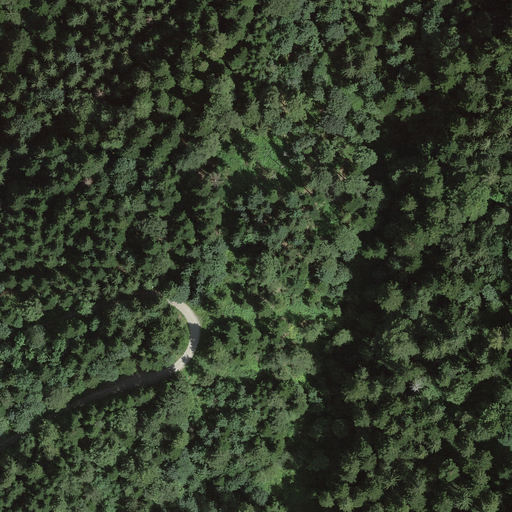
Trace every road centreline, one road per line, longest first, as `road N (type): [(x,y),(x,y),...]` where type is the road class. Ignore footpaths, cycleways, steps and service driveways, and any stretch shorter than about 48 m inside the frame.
road 1 (track): [(0,338),(149,293),(180,305),(195,329),(174,369),(59,411),(0,448)]
road 2 (track): [(0,187),(183,0)]
